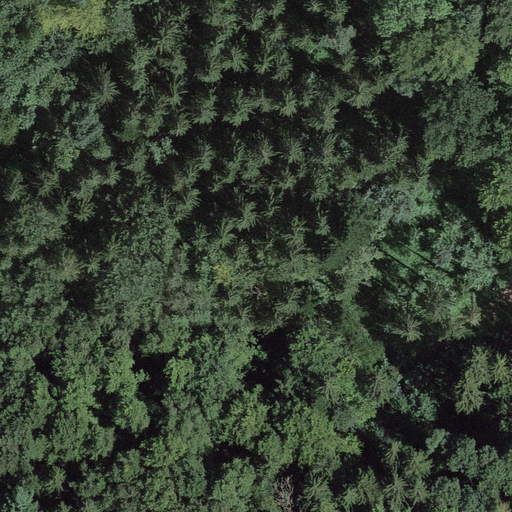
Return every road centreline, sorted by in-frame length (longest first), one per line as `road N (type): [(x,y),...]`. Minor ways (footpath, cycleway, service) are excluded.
road 1 (track): [(0,132),(113,110),(511,95)]
road 2 (track): [(511,211),(436,100),(388,0)]
